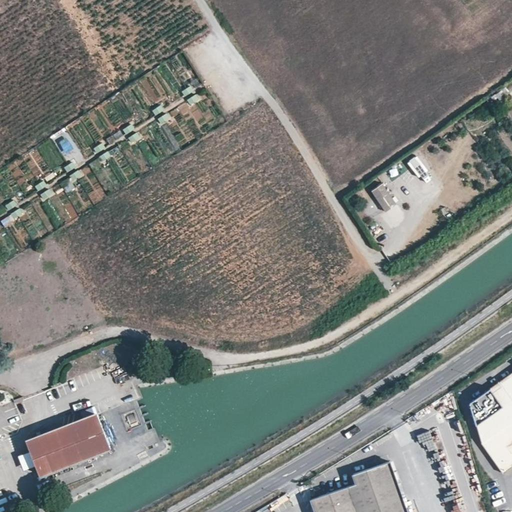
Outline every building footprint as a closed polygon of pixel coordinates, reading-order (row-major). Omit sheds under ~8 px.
[(187,99),(190,106),(201,100),(198,93),(187,99)] [(160,124),(170,119),(168,114),(157,118),(160,124)] [(52,136),(60,148),(72,140),(64,128),(52,136)] [(131,143),(141,137),(138,132),(128,138),(131,143)] [(423,184),(432,177),(421,160),(411,167),(423,184)] [(74,181),(83,175),(80,169),(70,175),(74,181)] [(397,201),(382,182),(372,190),(387,209),(397,201)] [(511,371),(467,404),(479,445),(500,474),(511,465),(511,456),(505,447),(511,442),(511,424),(510,422),(511,420),(511,371)] [(26,441),(38,473),(110,446),(98,414),(26,441)] [(425,453),(439,447),(434,436),(420,442),(425,453)] [(437,471),(448,468),(443,450),(432,453),(437,471)] [(366,511),(406,511),(389,461),(372,467),(353,473),(356,482),(366,511)] [(309,498),(314,511),(366,511),(356,482),(309,498)]
